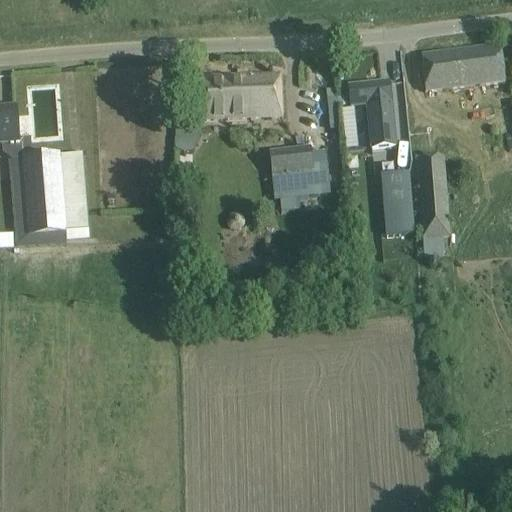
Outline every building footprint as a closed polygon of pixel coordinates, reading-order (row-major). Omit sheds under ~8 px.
[(501,48),(420,58),(425,94),(505,84),(501,48)] [(280,121),(279,78),(198,80),(200,121),(200,123),(200,124),(201,124),(280,121)] [(393,127),(388,85),(348,89),(350,109),(367,107),(369,130),(393,127)] [(338,108),(348,107),(347,97),(337,98),(338,108)] [(0,145),(7,145),(18,144),(18,143),(15,110),(0,111),(0,145)] [(346,151),(357,150),(353,110),(342,111),(346,151)] [(192,154),(201,134),(201,124),(200,124),(200,123),(200,121),(175,122),(175,154),(192,154)] [(32,157),(31,142),(18,143),(18,144),(7,145),(8,152),(14,157),(16,158),(19,158),(32,157)] [(311,149),(269,154),(274,203),(280,203),(281,214),(300,212),(300,206),(308,205),(308,199),(330,197),(325,154),(311,155),(311,149)] [(32,161),(22,162),(28,238),(64,235),(64,241),(88,239),(82,157),(58,159),(32,161)] [(444,177),(442,160),(416,161),(422,241),(448,239),(447,222),(436,222),(433,178),(444,177)] [(408,175),(380,178),(385,239),(413,236),(408,175)] [(0,250),(15,250),(14,233),(0,234),(0,250)] [(273,307),(263,308),(264,318),(274,317),(273,307)]
